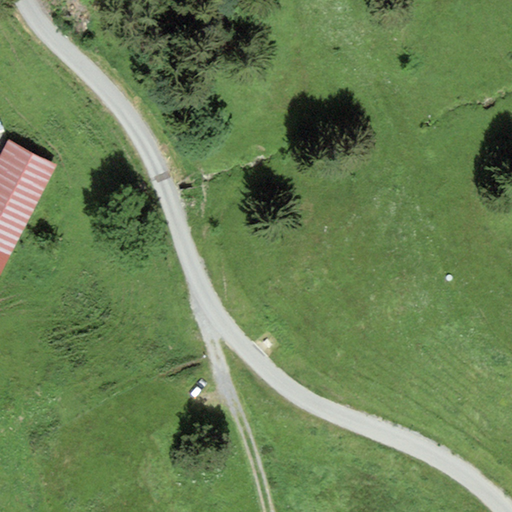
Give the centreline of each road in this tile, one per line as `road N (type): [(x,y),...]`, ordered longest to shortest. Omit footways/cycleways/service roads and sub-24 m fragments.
road 1 (unclassified): [(23,0),(135,128),(161,176),(201,294),(236,344),(311,403),(439,458),(505,511)]
road 2 (track): [(269,511),(203,316),(211,311)]
